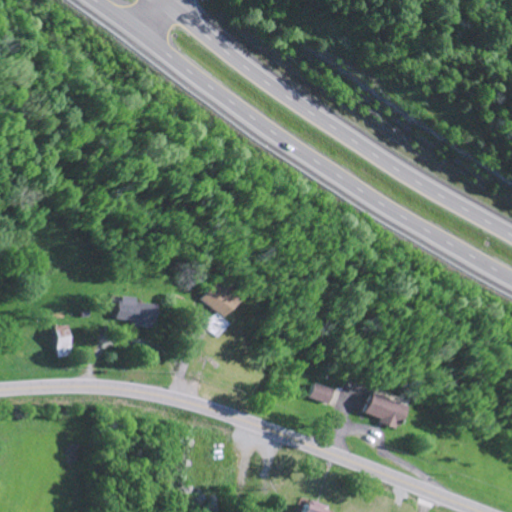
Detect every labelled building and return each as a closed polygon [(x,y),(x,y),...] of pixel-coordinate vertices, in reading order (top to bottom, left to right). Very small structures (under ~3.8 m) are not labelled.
[(196,303),(220,319),(236,296),(211,280),(196,303)] [(153,306),(131,304),(131,299),(115,297),(113,321),(126,323),(126,327),(150,330),(153,306)] [(50,328),(55,359),(69,357),(64,326),(50,328)] [(333,390),(312,385),(308,400),(329,405),(333,390)] [(361,416),(396,430),(406,404),(384,395),(383,400),(370,395),(361,416)]
